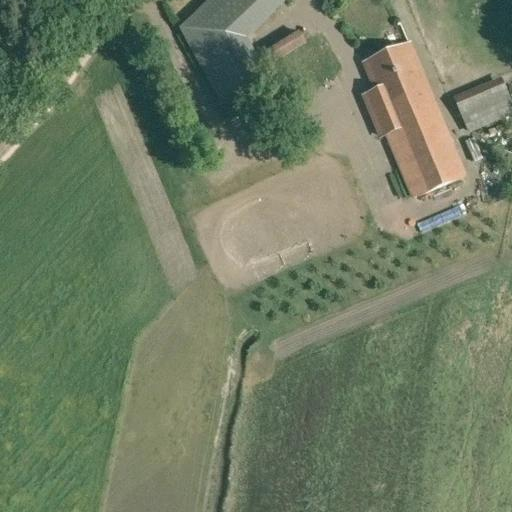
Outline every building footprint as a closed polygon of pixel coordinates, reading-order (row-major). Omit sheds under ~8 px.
[(236,37),(274,0),(211,0),(181,29),(220,99),(258,78),(236,37)] [(410,45),(366,64),(379,96),(367,104),(381,136),(387,134),(414,198),(466,176),(410,45)] [(511,112),(511,104),(504,84),(459,103),(470,130),(511,112)] [(317,111),(338,99),(330,87),(310,99),(317,111)] [(341,199),(346,174),(255,200),(260,217),(271,219),(268,232),(271,243),(252,248),(255,259),(275,254),(278,241),(283,239),(287,223),(291,240),(300,242),(311,239),(314,239),(326,236),(325,235),(375,222),(369,203),(338,212),(341,198),(341,199)] [(359,263),(371,292),(491,247),(479,217),(359,263)] [(277,301),(283,318),(362,292),(350,256),(334,261),(340,280),(277,301)]
